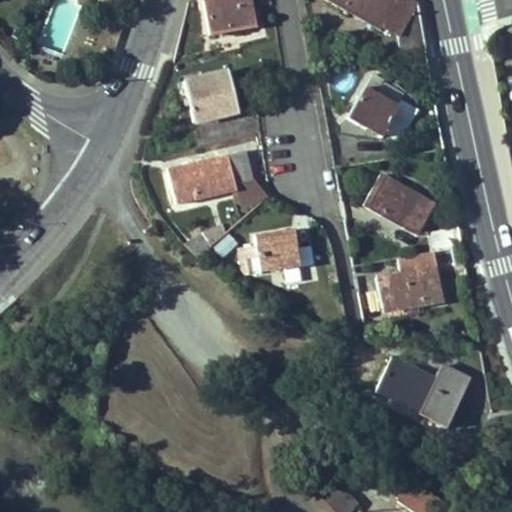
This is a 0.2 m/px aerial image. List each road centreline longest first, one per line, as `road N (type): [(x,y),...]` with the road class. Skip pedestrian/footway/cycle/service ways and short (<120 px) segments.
road 1 (tertiary): [(511,281),(451,17)]
road 2 (residential): [(321,203),(280,0)]
road 3 (residential): [(0,269),(95,143)]
road 4 (residential): [(95,143),(120,108),(153,0)]
